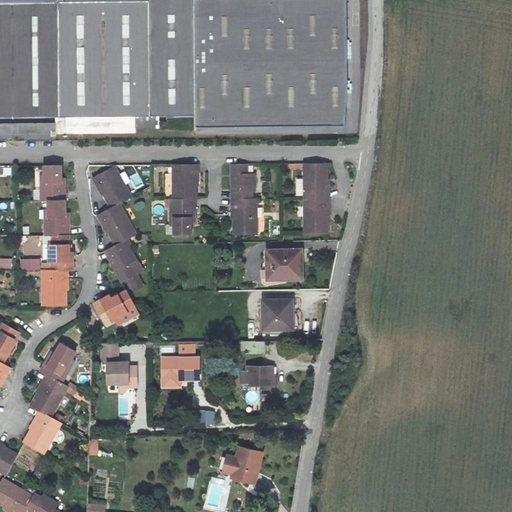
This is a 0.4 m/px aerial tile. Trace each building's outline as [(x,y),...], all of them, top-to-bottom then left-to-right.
[(137,129),(197,128),(347,125),(349,88),(349,0),(0,0),(0,116),(137,115),(137,129)] [(0,139),(56,139),(56,123),(0,122),(0,139)] [(238,198),(256,199),(256,190),(259,190),(259,171),(251,171),(251,164),(235,164),(235,187),(238,187),(238,198)] [(327,200),(327,179),(327,164),(305,165),(305,200),(327,200)] [(43,200),(53,200),(68,200),(67,182),(63,182),(63,177),(63,166),(46,165),(46,175),(43,175),(43,200)] [(177,165),(177,199),(199,200),(200,199),(199,183),(199,165),(177,165)] [(114,208),(122,204),(134,198),(117,166),(98,177),(108,196),(114,208)] [(108,196),(98,177),(94,178),(104,197),(108,196)] [(238,198),(238,219),(238,235),(261,234),(261,199),(256,199),(238,198)] [(199,200),(177,199),(175,199),(175,223),(168,223),(168,235),(194,235),(194,222),(194,217),(199,217),(199,207),(199,200)] [(56,235),(72,235),(72,217),(68,217),(68,212),(68,200),(53,200),(53,210),(49,210),(49,235),(56,235)] [(327,200),(305,200),(304,235),(326,234),(327,218),(327,200)] [(119,246),(125,242),(138,235),(122,204),(114,208),(102,215),(112,232),(119,246)] [(112,232),(102,215),(99,217),(109,234),(112,232)] [(344,235),(346,227),(338,226),(337,234),(344,235)] [(72,235),(56,235),(56,245),(52,245),(52,272),(68,271),(72,271),(75,271),(75,253),(72,253),(72,244),(72,235)] [(125,242),(119,246),(110,250),(115,262),(113,263),(124,283),(128,280),(135,292),(147,285),(141,274),(137,276),(133,267),(139,264),(131,248),(129,250),(125,242)] [(294,282),(294,279),(294,266),(298,266),(298,252),(268,252),(268,282),(294,282)] [(0,268),(12,268),(12,258),(0,258),(0,268)] [(304,266),(298,266),(294,266),(294,279),(304,279),(304,266)] [(68,271),(52,272),(46,272),(46,307),(68,307),(68,291),(68,271)] [(211,278),(190,278),(190,288),(212,288),(211,278)] [(113,302),(111,298),(96,306),(100,313),(88,320),(93,328),(105,321),(108,328),(131,315),(129,312),(138,308),(130,293),(119,298),(113,302)] [(292,301),(263,302),(263,331),(289,330),(289,314),(292,314),(292,301)] [(0,346),(0,354),(10,361),(23,342),(21,341),(27,329),(12,320),(8,326),(5,325),(0,332),(0,342),(2,344),(0,346)] [(267,340),(237,341),(237,350),(246,350),(246,352),(267,352),(267,340)] [(61,356),(58,354),(47,371),(52,374),(55,376),(67,383),(81,360),(78,358),(83,350),(69,342),(63,352),(61,356)] [(179,344),(179,354),(197,353),(196,343),(179,344)] [(0,386),(2,383),(5,378),(9,381),(18,365),(10,361),(0,354),(0,386)] [(163,357),(163,376),(180,376),(180,380),(200,380),(200,357),(163,357)] [(105,383),(119,384),(122,383),(122,388),(135,388),(135,367),(127,367),(127,363),(106,362),(105,383)] [(247,387),(276,386),(276,364),(247,364),(247,370),(241,369),(241,384),(247,383),(247,387)] [(55,376),(52,374),(42,391),(45,393),(55,376)] [(49,412),(56,417),(74,387),(67,383),(55,376),(45,393),(37,405),(45,410),(49,412)] [(49,412),(45,410),(35,427),(38,429),(49,412)] [(200,411),(200,425),(217,424),(217,411),(200,411)] [(49,412),(38,429),(30,442),(49,454),(67,423),(56,417),(49,412)] [(0,440),(9,446),(11,442),(0,435),(0,440)] [(99,455),(99,439),(89,439),(89,455),(99,455)] [(9,446),(0,440),(0,465),(11,472),(22,454),(9,446)] [(265,452),(243,448),(236,478),(259,482),(265,452)] [(27,511),(29,509),(37,495),(7,478),(0,489),(0,500),(9,505),(20,511),(27,511)] [(37,495),(29,509),(34,511),(64,511),(58,508),(61,503),(47,494),(45,498),(38,494),(37,495)] [(88,502),(88,511),(106,511),(106,503),(88,502)]
